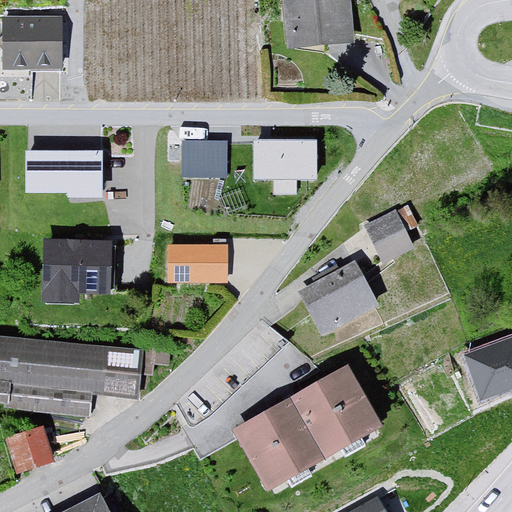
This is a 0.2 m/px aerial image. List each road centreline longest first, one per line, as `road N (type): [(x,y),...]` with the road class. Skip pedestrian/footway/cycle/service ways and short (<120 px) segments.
road 1 (residential): [(0,508),(99,455),(171,402),(392,130)]
road 2 (residential): [(0,115),(372,122),(392,130)]
